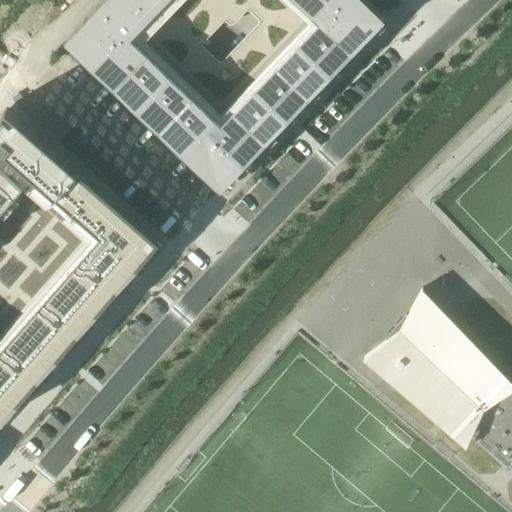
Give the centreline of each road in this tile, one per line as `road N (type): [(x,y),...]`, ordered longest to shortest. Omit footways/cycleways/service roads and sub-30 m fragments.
road 1 (residential): [(16,511),(235,257)]
road 2 (residential): [(235,257),(461,28)]
road 3 (residential): [(235,257),(34,64)]
